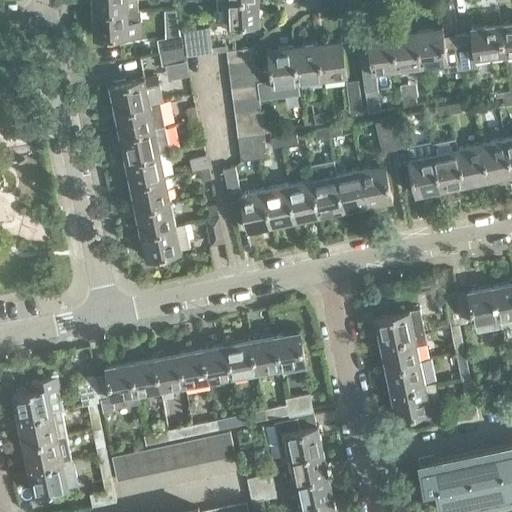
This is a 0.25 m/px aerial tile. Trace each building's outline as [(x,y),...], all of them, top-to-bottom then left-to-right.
[(92,0),(93,9),(128,8),(128,9),(139,9),(138,0),(92,0)] [(259,0),(216,0),(217,9),(226,9),(227,32),(244,31),(244,30),(248,30),(248,21),(260,21),(259,0)] [(128,8),(93,9),(94,35),(143,33),(143,19),(129,19),(128,9),(128,8)] [(511,52),(511,18),(501,20),(505,54),(511,52)] [(472,31),(458,32),(463,68),(477,66),(476,58),(505,54),(501,20),(471,24),(472,31)] [(187,54),(212,51),(209,26),(184,29),(187,54)] [(444,28),(419,31),(424,65),(448,62),(449,70),(463,68),(458,32),(445,34),(444,28)] [(424,65),(419,31),(394,35),(399,68),(424,65)] [(159,51),(185,47),(183,34),(157,38),(159,51)] [(399,68),(394,35),(369,38),(374,72),(399,68)] [(343,41),(318,44),(323,78),(348,75),(343,41)] [(323,78),(318,44),(294,47),(299,81),(323,78)] [(228,62),(254,58),(253,46),(227,49),(228,62)] [(185,47),(159,51),(162,64),(187,60),(185,47)] [(258,83),(259,95),(259,96),(275,94),(273,85),(299,81),(294,47),(269,51),(271,64),(255,66),(256,71),(258,83)] [(230,75),(256,71),(255,66),(254,58),(228,62),(230,75)] [(232,87),(258,83),(256,71),(230,75),(232,87)] [(161,87),(158,74),(110,84),(115,109),(151,102),(149,90),(161,87)] [(377,76),(364,78),(369,112),(381,110),(377,76)] [(363,112),(358,79),(346,80),(350,114),(363,112)] [(233,99),(259,95),(258,83),(232,87),(233,99)] [(504,104),(511,102),(511,89),(497,91),(497,96),(503,95),(504,104)] [(402,97),(404,106),(417,103),(416,94),(402,97)] [(235,112),(261,108),(259,96),(259,95),(233,99),(235,112)] [(461,101),(435,106),(437,115),(463,110),(461,101)] [(157,126),(151,102),(115,109),(120,134),(157,126)] [(190,120),(199,118),(196,105),(187,107),(190,120)] [(237,124),(262,120),(261,108),(235,112),(237,124)] [(327,111),(322,112),(314,113),(315,123),(329,120),(327,111)] [(375,118),(382,151),(408,146),(401,112),(375,118)] [(199,118),(190,120),(192,132),(201,130),(199,118)] [(238,136),(264,132),(262,120),(237,124),(238,136)] [(125,158),(162,151),(172,149),(167,124),(157,126),(120,134),(125,158)] [(343,133),(341,124),(315,129),(316,138),(343,133)] [(240,148),(265,144),(264,132),(238,136),(240,148)] [(298,142),(296,132),(270,137),(272,146),(298,142)] [(511,173),(511,167),(505,136),(481,141),(489,178),(511,173)] [(481,141),(457,147),(465,184),(489,178),(481,141)] [(265,144),(240,148),(241,160),(267,156),(265,144)] [(465,184),(457,147),(433,152),(441,189),(465,184)] [(167,175),(162,151),(125,158),(131,182),(167,175)] [(441,189),(433,152),(409,157),(416,194),(441,189)] [(200,169),(209,167),(206,154),(189,157),(192,170),(200,169)] [(337,171),(334,158),(310,163),(313,176),(321,214),(345,209),(337,171)] [(394,199),(386,161),(361,166),(369,204),(394,199)] [(229,190),(240,188),(236,165),(224,167),(229,190)] [(369,204),(361,166),(337,171),(345,209),(369,204)] [(209,167),(200,169),(202,180),(212,179),(209,167)] [(167,175),(131,182),(136,207),(172,199),(167,175)] [(313,176),(289,181),(297,219),(321,214),(313,176)] [(289,181),(266,187),(274,224),(297,219),(289,181)] [(240,188),(229,190),(235,220),(246,217),(249,229),(274,224),(266,187),(241,192),(240,188)] [(177,224),(172,199),(136,207),(141,231),(177,224)] [(209,217),(219,215),(216,203),(207,205),(209,217)] [(219,215),(209,217),(206,218),(212,243),(224,240),(219,215)] [(185,222),(177,224),(141,231),(146,257),(183,249),(182,248),(191,246),(185,222)] [(511,280),(495,283),(502,325),(511,323),(511,280)] [(476,330),(502,325),(495,283),(469,288),(469,289),(474,320),(476,330)] [(456,291),(462,322),(474,320),(469,289),(456,291)] [(451,324),(460,323),(462,322),(456,291),(445,293),(451,324)] [(381,341),(426,332),(420,307),(412,309),(411,308),(375,316),(381,341)] [(457,351),(465,349),(460,323),(451,324),(457,351)] [(276,333),(282,367),(283,371),(308,367),(301,328),(276,333)] [(426,332),(381,341),(386,366),(420,358),(418,345),(428,342),(426,332)] [(282,367),(276,333),(251,337),(257,371),(282,367)] [(257,371),(251,337),(227,342),(232,376),(257,371)] [(227,342),(203,346),(208,380),(232,376),(227,342)] [(208,380),(203,346),(179,351),(185,384),(208,380)] [(462,375),(470,374),(465,349),(457,351),(462,375)] [(174,395),(172,386),(185,384),(179,351),(154,355),(160,389),(161,388),(163,397),(174,395)] [(160,389),(154,355),(131,359),(137,393),(160,389)] [(426,383),(420,358),(386,366),(391,390),(426,383)] [(96,375),(101,401),(104,411),(116,409),(115,406),(139,402),(137,393),(131,359),(106,364),(107,372),(96,375)] [(470,374),(462,375),(468,405),(452,409),(454,421),(479,416),(470,374)] [(18,418),(55,411),(55,409),(62,408),(63,408),(57,375),(31,380),(33,388),(13,392),(18,418)] [(88,404),(97,402),(97,401),(101,401),(96,375),(77,379),(82,404),(88,403),(88,404)] [(426,383),(391,390),(397,416),(440,406),(435,381),(426,383)] [(289,413),(313,407),(310,392),(285,397),(287,403),(289,413)] [(93,429),(102,427),(97,402),(88,404),(93,429)] [(266,417),(289,413),(287,403),(264,408),(266,417)] [(290,417),(314,412),(313,407),(289,413),(290,417)] [(24,442),(60,435),(67,433),(62,408),(55,409),(55,411),(18,418),(24,442)] [(242,423),(266,417),(264,408),(240,413),(242,423)] [(314,412),(290,417),(274,420),(282,457),(290,455),(324,448),(319,423),(317,424),(314,412)] [(218,428),(242,423),(240,413),(216,418),(218,428)] [(194,433),(218,428),(216,418),(192,423),(194,433)] [(170,438),(194,433),(192,423),(168,428),(170,438)] [(98,453),(107,452),(102,427),(93,429),(98,453)] [(146,443),(170,438),(168,428),(144,433),(146,443)] [(218,432),(224,456),(235,454),(230,429),(218,432)] [(212,459),(224,456),(218,432),(207,434),(212,459)] [(195,437),(200,462),(212,459),(207,434),(195,437)] [(65,460),(60,435),(24,442),(29,466),(65,460)] [(188,464),(200,462),(195,437),(183,439),(188,464)] [(176,467),(188,464),(183,439),(171,442),(176,467)] [(511,439),(421,459),(427,486),(438,484),(444,511),(445,511),(511,497),(511,439)] [(159,445),(165,469),(176,467),(171,442),(159,445)] [(153,472),(165,469),(159,445),(148,447),(153,472)] [(136,450),(141,474),(153,472),(148,447),(136,450)] [(329,472),(324,448),(290,455),(295,479),(329,472)] [(129,477),(141,474),(136,450),(124,452),(129,477)] [(107,452),(98,453),(105,489),(89,492),(93,505),(117,500),(107,452)] [(118,479),(129,477),(124,452),(112,455),(118,479)] [(65,460),(29,466),(34,492),(78,483),(73,457),(65,460)] [(272,471),(247,476),(250,489),(274,484),(272,471)] [(329,472),(295,479),(300,503),(334,496),(329,472)] [(274,484),(250,489),(252,500),(277,495),(274,483),(274,484)] [(337,511),(334,496),(300,503),(302,511),(337,511)] [(235,504),(236,511),(249,511),(247,502),(235,504)]
